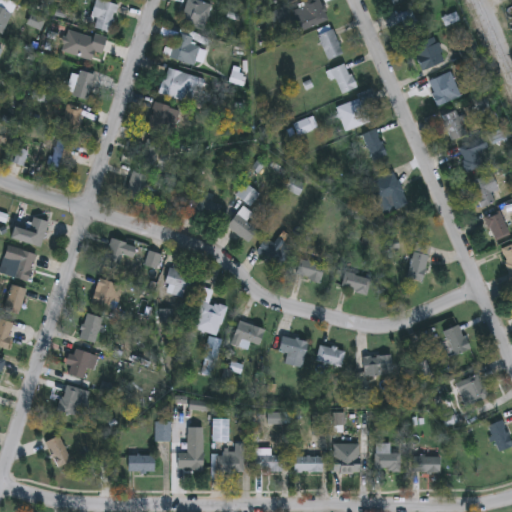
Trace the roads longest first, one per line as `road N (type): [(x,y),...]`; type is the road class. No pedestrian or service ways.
road 1 (residential): [(0,180),(208,251),(284,306),(364,327),(408,321),(481,287)]
road 2 (residential): [(0,487),(91,507),(375,509),(511,499)]
road 3 (residential): [(0,483),(154,0)]
road 4 (residential): [(511,359),(358,0)]
